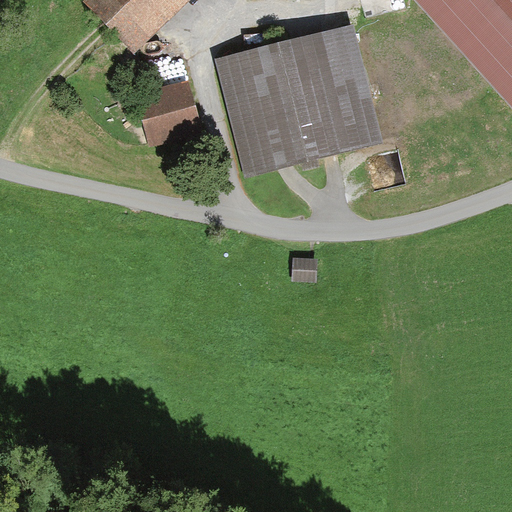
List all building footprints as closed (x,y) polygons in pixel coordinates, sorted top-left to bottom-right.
[(120,0),(141,23),(167,0),(120,0)] [(511,0),(430,0),(511,96),(511,0)] [(243,165),(378,128),(350,25),(215,62),(243,165)] [(154,54),(157,81),(184,78),(181,51),(154,54)] [(161,142),(200,126),(183,85),(144,101),(161,142)] [(315,254),(290,253),(289,277),(314,278),(315,254)]
